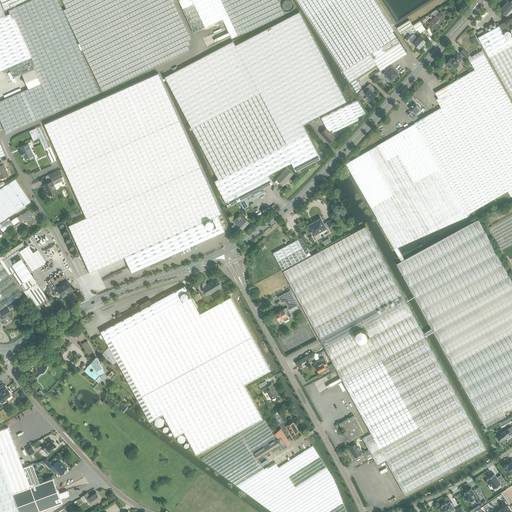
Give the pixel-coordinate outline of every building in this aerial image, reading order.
[(0,0),(0,2),(3,10),(4,10),(11,7),(25,0),(0,0)] [(0,70),(9,67),(14,78),(16,77),(22,74),(34,69),(41,83),(28,88),(0,100),(0,119),(6,133),(100,92),(82,52),(77,41),(58,0),(33,0),(8,10),(10,14),(5,16),(5,14),(3,10),(0,2),(0,70)] [(188,40),(191,39),(172,0),(62,0),(67,10),(64,11),(103,91),(189,50),(187,45),(190,44),(188,40)] [(191,0),(192,3),(182,8),(193,32),(222,18),(230,36),(231,37),(253,28),(284,13),(277,0),(191,0)] [(296,0),(329,50),(350,82),(376,65),(370,55),(396,37),(395,36),(393,32),(393,31),(373,0),(296,0)] [(508,0),(500,9),(502,11),(501,12),(503,14),(504,13),(506,15),(511,9),(511,8),(511,0),(510,2),(508,0)] [(292,8),(292,7),(292,6),(291,4),(289,3),(287,3),(286,3),(285,3),(284,4),(283,6),(282,8),(283,10),(284,11),(285,12),(286,12),(287,13),(288,13),(290,12),(291,11),(292,10),(292,8)] [(437,9),(431,12),(435,16),(429,22),(435,28),(444,17),(437,9)] [(201,58),(165,76),(218,179),(214,181),(228,207),(235,203),(239,201),(245,198),(246,197),(268,186),(272,183),(268,175),(291,163),(296,171),(320,159),(320,158),(311,142),(303,126),(302,125),(304,124),(305,123),(346,102),(300,12),(235,45),(233,41),(216,50),(201,58)] [(495,22),(485,27),(487,31),(485,33),(483,29),(477,32),(479,36),(478,36),(506,86),(511,97),(511,17),(511,19),(506,21),(497,26),(495,22)] [(423,26),(420,21),(413,26),(409,20),(397,28),(400,34),(410,27),(413,32),(417,30),(420,33),(425,29),(423,26)] [(419,48),(425,41),(419,36),(418,38),(411,32),(406,38),(408,41),(409,40),(413,43),(419,48)] [(396,37),(370,55),(376,65),(380,70),(389,64),(406,53),(407,53),(396,37)] [(475,37),(471,38),(472,43),(477,42),(478,45),(480,45),(476,37),(475,37)] [(463,49),(460,52),(461,53),(460,55),(457,53),(452,58),(451,57),(446,63),(448,65),(448,66),(448,67),(449,69),(450,69),(451,68),(453,70),(459,64),(458,63),(464,58),(463,57),(464,56),(466,58),(470,55),(463,49)] [(296,263),(282,270),(296,295),(329,356),(370,433),(362,438),(365,444),(368,449),(363,452),(367,460),(372,457),(376,465),(385,460),(403,494),(486,450),(483,444),(462,403),(433,351),(425,336),(427,335),(432,333),(434,332),(452,364),(481,418),(486,427),(506,416),(503,410),(511,405),(511,279),(510,275),(479,219),(440,240),(405,259),(402,254),(398,247),(397,247),(398,246),(434,231),(468,215),(467,214),(487,202),(508,190),(511,195),(511,194),(511,102),(511,100),(482,50),(468,58),(475,69),(435,92),(438,97),(437,98),(441,107),(431,113),(425,116),(414,122),(415,123),(382,142),(345,163),(369,204),(394,248),(394,249),(399,256),(402,261),(397,264),(417,300),(419,303),(432,328),(430,329),(425,332),(423,333),(410,308),(408,305),(387,266),(365,225),(333,243),(296,263)] [(380,70),(376,73),(377,74),(380,77),(384,73),(387,76),(386,77),(391,82),(395,77),(394,76),(398,72),(391,65),(390,66),(389,64),(380,70)] [(34,69),(22,74),(24,78),(28,88),(41,83),(34,69)] [(158,73),(44,124),(86,217),(68,225),(89,272),(124,256),(203,221),(212,217),(217,215),(221,213),(217,205),(178,117),(158,73)] [(356,79),(351,83),(353,85),(352,86),(356,92),(358,91),(360,93),(362,91),(363,90),(361,88),(359,85),(356,79)] [(362,91),(368,97),(371,99),(375,94),(373,92),(376,89),(369,83),(366,87),(363,90),(362,91)] [(410,93),(407,95),(414,103),(409,108),(416,115),(421,109),(415,103),(418,100),(410,93)] [(357,100),(321,117),(326,128),(328,131),(330,130),(331,129),(332,132),(359,119),(357,116),(365,112),(362,107),(357,101),(357,100)] [(410,113),(408,115),(414,121),(418,117),(416,115),(414,117),(410,113)] [(33,141),(39,138),(50,163),(56,160),(41,125),(29,131),(33,141)] [(328,131),(326,128),(321,133),(329,142),(335,137),(328,131)] [(30,202),(15,179),(0,188),(0,156),(5,155),(0,143),(0,222),(7,218),(30,202)] [(25,158),(33,154),(28,143),(20,147),(21,150),(20,150),(23,156),(24,156),(25,158)] [(0,178),(8,175),(4,164),(3,165),(2,162),(0,162),(0,178)] [(53,181),(52,181),(44,184),(47,192),(47,193),(49,196),(52,195),(52,194),(57,192),(53,185),(63,180),(61,177),(63,176),(60,169),(50,174),(53,181)] [(285,182),(292,174),(286,169),(277,179),(283,185),(286,182),(285,182)] [(264,189),(252,196),(254,198),(265,192),(264,189)] [(29,210),(17,217),(20,221),(23,219),(25,219),(26,219),(30,225),(36,221),(29,210)] [(242,229),(249,222),(240,214),(234,221),(242,229)] [(502,250),(511,244),(511,214),(489,227),(502,250)] [(203,221),(124,256),(131,272),(149,264),(151,267),(172,257),(171,254),(224,230),(217,215),(212,217),(216,227),(207,231),(203,221)] [(9,218),(0,224),(0,227),(3,232),(13,225),(9,218)] [(314,222),(308,225),(315,238),(320,235),(319,234),(318,232),(326,228),(326,229),(329,228),(336,225),(332,218),(326,222),(324,224),(322,220),(321,218),(316,221),(314,222)] [(301,237),(296,240),(273,253),(282,269),(296,262),(310,254),(301,237)] [(0,280),(9,274),(0,260),(0,280)] [(13,265),(8,268),(11,273),(19,285),(19,284),(28,298),(31,296),(31,297),(37,305),(48,298),(42,289),(33,275),(24,281),(13,265)] [(0,280),(0,309),(23,294),(9,274),(0,280)] [(66,294),(73,289),(67,281),(57,288),(51,280),(47,283),(49,286),(48,286),(47,294),(47,295),(48,296),(50,295),(50,293),(52,293),(52,294),(54,295),(55,295),(56,294),(56,292),(58,291),(63,298),(67,295),(66,294)] [(219,291),(221,290),(220,282),(216,280),(207,285),(205,282),(202,284),(203,293),(206,295),(211,292),(216,289),(219,291)] [(116,323),(100,331),(101,331),(107,342),(182,302),(178,293),(187,289),(185,285),(183,287),(167,295),(166,293),(157,298),(158,300),(152,303),(150,299),(139,304),(142,309),(116,323)] [(200,314),(187,289),(178,293),(182,302),(107,342),(109,346),(117,361),(150,421),(163,414),(175,437),(184,432),(190,444),(196,454),(215,444),(262,418),(244,385),(270,370),(230,297),(200,314)] [(298,305),(290,290),(278,296),(281,303),(284,301),(289,310),(298,305)] [(8,307),(0,312),(3,318),(7,315),(11,313),(8,307)] [(289,319),(287,315),(285,312),(287,311),(285,308),(284,309),(283,308),(275,313),(276,316),(276,318),(277,319),(277,318),(278,320),(283,317),(285,321),(289,319)] [(3,318),(2,318),(5,324),(11,321),(7,315),(3,318)] [(323,357),(313,363),(315,366),(318,372),(326,368),(326,367),(328,366),(328,365),(325,360),(323,357)] [(90,364),(88,366),(87,366),(88,367),(84,370),(95,379),(98,375),(105,372),(102,367),(103,366),(101,363),(100,364),(97,358),(91,361),(92,363),(90,364)] [(0,400),(2,403),(7,400),(5,399),(11,394),(4,384),(0,387),(0,400)] [(265,393),(267,392),(271,399),(278,395),(276,390),(275,390),(272,384),(265,388),(262,389),(265,393)] [(329,391),(327,392),(328,395),(328,396),(329,398),(341,392),(338,385),(328,389),(329,391)] [(278,411),(273,414),(278,424),(284,421),(278,411)] [(505,430),(498,435),(500,437),(500,438),(500,439),(499,440),(503,444),(506,441),(505,439),(509,436),(509,435),(511,433),(511,435),(511,434),(511,424),(510,422),(511,421),(511,414),(499,422),(501,421),(504,426),(507,424),(510,427),(507,428),(508,429),(505,431),(505,430)] [(348,442),(364,434),(354,415),(338,423),(348,442)] [(224,444),(201,459),(220,473),(234,483),(237,486),(263,505),(272,511),(346,511),(344,506),(340,497),(336,486),(332,476),(312,445),(298,455),(296,456),(279,467),(275,462),(265,469),(258,459),(257,458),(253,452),(276,438),(273,433),(263,419),(253,426),(251,427),(236,437),(224,444)] [(276,438),(253,452),(257,458),(276,445),(277,447),(280,450),(290,443),(283,431),(288,428),(286,425),(284,421),(279,424),(281,428),(273,433),(276,438)] [(293,422),(286,425),(288,428),(291,435),(296,432),(298,431),(296,427),(293,422)] [(8,427),(0,429),(0,432),(21,488),(13,491),(20,511),(40,511),(59,505),(61,504),(63,503),(61,499),(69,495),(67,490),(59,493),(53,478),(40,483),(32,464),(29,465),(23,467),(22,465),(8,427)] [(0,511),(20,511),(13,491),(21,488),(0,432),(0,511)] [(56,444),(54,442),(53,442),(51,440),(47,444),(47,443),(45,444),(44,446),(45,447),(43,449),(46,452),(45,453),(47,455),(53,449),(53,448),(56,445),(56,444)] [(361,453),(356,443),(348,447),(354,457),(355,457),(356,459),(359,458),(358,455),(361,453)] [(32,446),(26,450),(29,455),(35,451),(32,446)] [(44,461),(50,468),(49,468),(54,473),(57,471),(60,474),(66,468),(62,463),(62,462),(59,459),(58,460),(55,457),(50,462),(46,458),(44,461)] [(507,464),(503,466),(508,474),(511,470),(511,469),(511,461),(508,464),(507,464)] [(488,480),(486,481),(489,486),(491,485),(493,488),(498,485),(499,488),(506,483),(502,476),(497,479),(494,473),(487,478),(488,480)] [(470,487),(463,491),(464,493),(462,495),(466,501),(468,499),(469,500),(473,498),(476,502),(480,499),(479,498),(482,497),(479,492),(476,493),(474,490),(473,491),(470,487)] [(92,504),(100,499),(96,492),(90,496),(87,492),(83,495),(84,495),(81,497),(83,501),(86,498),(88,501),(89,500),(92,504)] [(446,503),(441,505),(442,506),(438,508),(441,511),(439,511),(451,511),(450,510),(454,508),(449,501),(446,503)]
